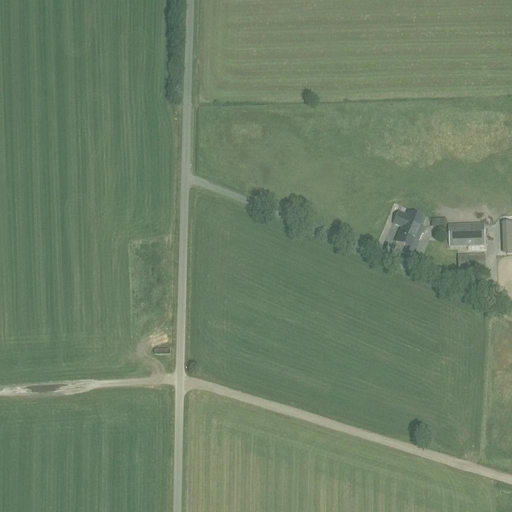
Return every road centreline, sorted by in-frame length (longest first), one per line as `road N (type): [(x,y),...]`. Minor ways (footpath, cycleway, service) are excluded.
road 1 (track): [(0,387),(179,378),(511,479)]
road 2 (unclassified): [(177,511),(190,0)]
